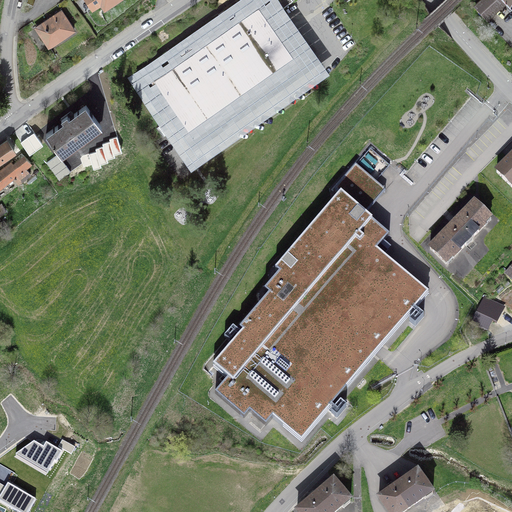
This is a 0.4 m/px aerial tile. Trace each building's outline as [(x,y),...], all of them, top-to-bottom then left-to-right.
[(86,0),(93,10),(101,4),(103,7),(113,0),(114,0),(116,1),(118,0),(86,0)] [(191,168),(329,70),(279,0),(237,0),(127,78),(191,168)] [(511,0),(482,0),(475,7),(486,19),(505,2),(510,7),(511,2),(511,0)] [(61,11),(36,28),(47,44),(58,36),(60,39),(74,30),(61,11)] [(61,118),(63,121),(46,134),(60,153),(100,123),(86,104),(68,117),(67,114),(61,118)] [(0,144),(0,160),(14,151),(7,140),(0,144)] [(25,168),(31,162),(21,153),(16,159),(16,163),(13,164),(9,159),(3,165),(5,167),(0,170),(0,187),(13,177),(18,184),(30,173),(25,168)] [(59,180),(71,171),(58,154),(46,163),(59,180)] [(511,156),(496,172),(511,188),(511,156)] [(364,196),(376,182),(355,165),(334,189),(340,194),(275,271),(279,275),(264,292),(268,296),(239,330),(243,333),(213,368),(227,380),(215,394),(244,419),(250,412),(266,426),(273,418),(301,443),(428,295),(384,256),(389,250),(382,245),(389,236),(354,206),(363,195),(364,196)] [(474,203),(430,249),(445,264),(452,257),(453,258),(466,245),(465,244),(471,238),(472,239),(484,226),(483,225),(490,218),(474,203)] [(471,323),(486,330),(491,320),(476,313),(471,323)] [(34,440),(16,454),(47,472),(55,460),(56,461),(62,450),(46,441),(43,446),(34,440)] [(401,482),(379,499),(388,511),(403,511),(431,493),(432,493),(417,472),(401,483),(401,482)] [(297,511),(335,511),(349,500),(333,480),(318,493),(312,498),(312,499),(297,511)] [(27,511),(36,498),(8,483),(0,496),(0,501),(19,511),(27,511)] [(487,511),(511,511),(497,501),(487,511)]
